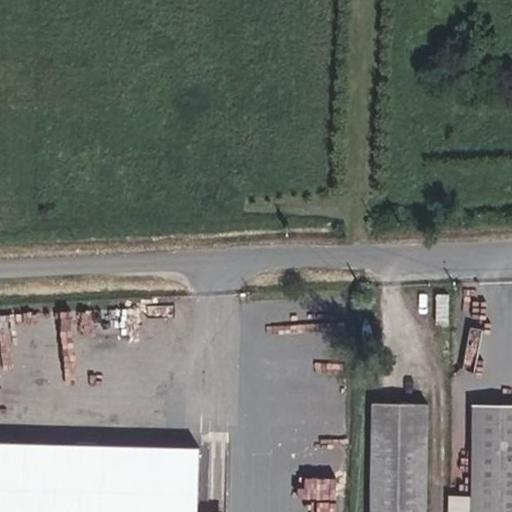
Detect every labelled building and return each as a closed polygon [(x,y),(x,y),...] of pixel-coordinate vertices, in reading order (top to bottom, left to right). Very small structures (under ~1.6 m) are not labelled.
[(353,394),(315,394),(314,427),(337,428),(337,473),(352,473),(353,394)] [(370,402),(366,511),(421,511),(425,404),(370,402)] [(511,511),(511,404),(469,403),(468,511),(511,511)] [(0,511),(195,511),(198,445),(0,438),(0,511)] [(323,511),(351,511),(353,478),(316,476),(314,511),(323,511)]
